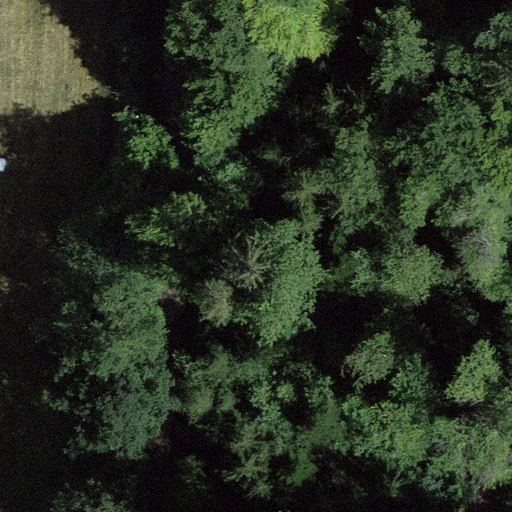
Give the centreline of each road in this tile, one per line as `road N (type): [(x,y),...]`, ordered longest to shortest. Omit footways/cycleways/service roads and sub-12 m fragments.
road 1 (unclassified): [(143,511),(201,0)]
road 2 (track): [(162,344),(228,492),(287,511)]
